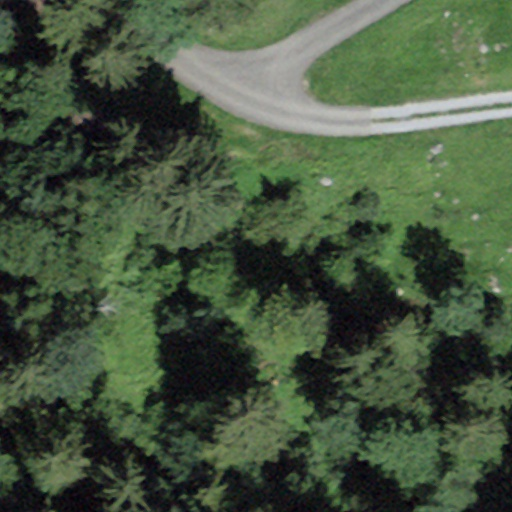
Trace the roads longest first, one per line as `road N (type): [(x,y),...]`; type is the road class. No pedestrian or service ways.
road 1 (track): [(290,64),(511,81)]
road 2 (track): [(394,0),(290,64)]
road 3 (track): [(188,0),(290,64)]
